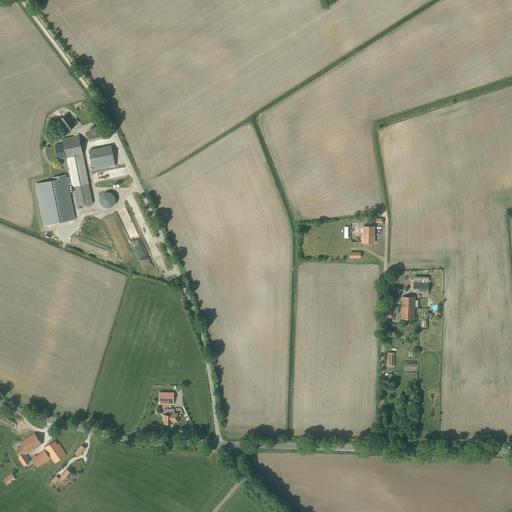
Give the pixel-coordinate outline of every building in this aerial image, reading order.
[(60,136),(76,125),(68,113),(52,125),(60,136)] [(83,155),(79,136),(62,139),(63,144),(55,145),(58,160),(66,158),(70,177),(72,184),(76,207),(93,204),(83,155)] [(93,170),(115,166),(111,146),(89,150),(93,170)] [(74,219),(67,185),(72,184),(70,177),(65,178),(65,175),(51,178),(52,181),(36,184),(44,225),(74,219)] [(100,199),(100,200),(100,201),(101,203),(101,204),(102,205),(103,206),(104,206),(105,207),(106,207),(107,208),(108,208),(110,207),(111,207),(112,206),(113,206),(114,205),(114,204),(115,203),(115,201),(115,200),(115,199),(115,198),(114,196),(113,195),(112,194),(111,194),(110,193),(109,193),(108,193),(106,193),(105,193),(104,194),(103,194),(102,195),(101,196),(101,198),(100,199)] [(374,243),(374,234),(362,234),(362,243),(374,243)] [(428,295),(429,278),(413,277),(413,292),(424,293),(424,295),(428,295)] [(401,308),(414,308),(415,297),(402,297),(401,308)] [(414,319),(414,308),(401,308),(401,319),(414,319)] [(173,405),(174,392),(159,392),(159,405),(173,405)] [(177,422),(178,413),(170,413),(170,415),(164,415),(164,424),(172,424),(172,422),(177,422)] [(25,454),(25,455),(42,444),(34,433),(20,442),(23,446),(15,451),(20,458),(25,454)] [(57,444),(54,440),(44,448),(55,464),(67,455),(58,443),(57,444)] [(79,457),(86,448),(81,445),(75,453),(79,457)] [(30,462),(25,455),(25,454),(20,458),(19,458),(24,466),(30,462)] [(41,465),(36,456),(35,455),(31,457),(33,460),(38,467),(41,465)] [(68,482),(74,475),(67,469),(59,479),(62,482),(64,479),(68,482)] [(7,486),(16,479),(11,473),(3,480),(7,486)]
